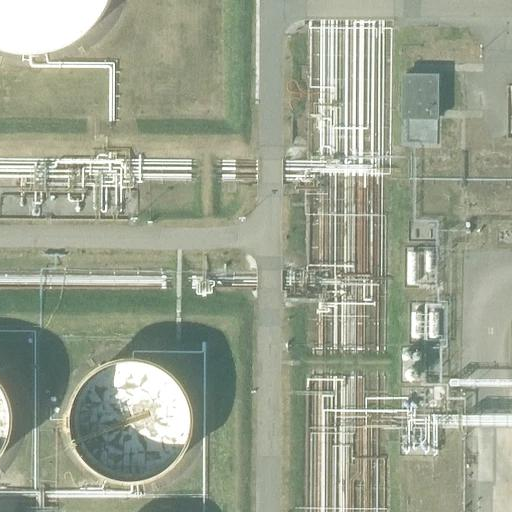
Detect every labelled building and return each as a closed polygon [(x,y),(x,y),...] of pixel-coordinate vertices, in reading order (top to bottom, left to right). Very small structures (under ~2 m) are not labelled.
[(0,0),(0,48),(4,50),(11,52),(16,53),(20,53),(25,54),(29,54),(34,54),(39,54),(43,53),(50,52),(55,51),(59,49),(64,48),(68,46),(72,44),(76,41),(80,39),(84,36),(89,32),(93,28),(96,25),(99,21),(102,17),(105,12),(108,7),(110,3),(111,0),(0,0)] [(439,147),(439,74),(402,74),(402,147),(439,147)] [(434,233),(433,231),(412,231),(412,232),(411,233),(411,235),(411,236),(411,237),(412,238),(412,239),(433,240),(433,239),(434,238),(434,236),(434,235),(434,234),(434,233)] [(416,284),(417,253),(416,253),(415,252),(413,252),(411,252),(410,252),(408,253),(407,284),(409,285),(411,285),(414,285),(415,284),(416,284)] [(422,339),(422,313),(420,312),(419,312),(417,312),(415,312),(413,312),(412,313),(411,339),(413,340),(416,341),(419,340),(420,340),(422,339)] [(435,380),(435,353),(434,352),(432,352),(430,352),(428,352),(427,353),(427,380),(429,381),(431,381),(433,381),(435,380)] [(193,401),(191,397),(189,392),(186,387),(183,384),(181,381),(180,380),(175,375),(171,372),(167,370),(162,367),(157,364),(151,363),(147,362),(141,361),(135,361),(129,361),(125,361),(120,363),(114,364),(108,367),(107,368),(103,370),(100,372),(97,374),(92,378),(88,382),(85,387),(84,389),(82,392),(81,394),(79,397),(77,401),(77,403),(76,407),(75,413),(74,414),(74,418),(74,420),(74,424),(74,428),(75,432),(75,434),(76,438),(77,442),(79,446),(80,449),(81,451),(83,454),(85,458),(88,461),(92,465),(93,467),(96,469),(98,470),(101,473),(106,476),(109,478),(113,479),(115,480),(121,481),(126,483),(132,483),(138,483),(142,483),(146,482),(152,481),(156,480),(159,478),(165,476),(166,475),(170,473),(174,469),(179,465),(182,462),(184,459),(187,454),(189,451),(190,449),(193,443),(194,440),(195,436),(195,434),(196,430),(196,426),(196,422),(196,420),(196,416),(196,412),(195,408),(194,404),(193,403),(193,401)] [(0,462),(1,461),(5,456),(7,453),(9,450),(11,446),(12,442),(14,439),(15,435),(16,431),(16,429),(16,425),(16,421),(16,417),(16,415),(16,411),(15,407),(14,403),(13,400),(11,396),(9,392),(7,389),(5,386),(3,383),(0,380),(0,379),(0,462)]
